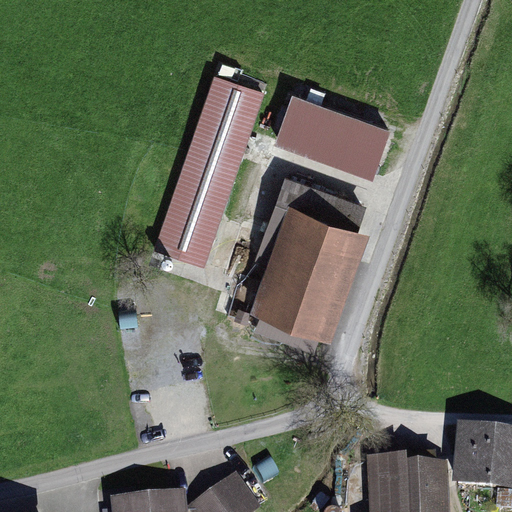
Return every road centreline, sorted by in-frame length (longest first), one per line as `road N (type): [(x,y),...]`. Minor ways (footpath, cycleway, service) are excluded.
road 1 (track): [(331,416),(476,0)]
road 2 (track): [(331,416),(0,500)]
road 3 (track): [(511,422),(331,416)]
